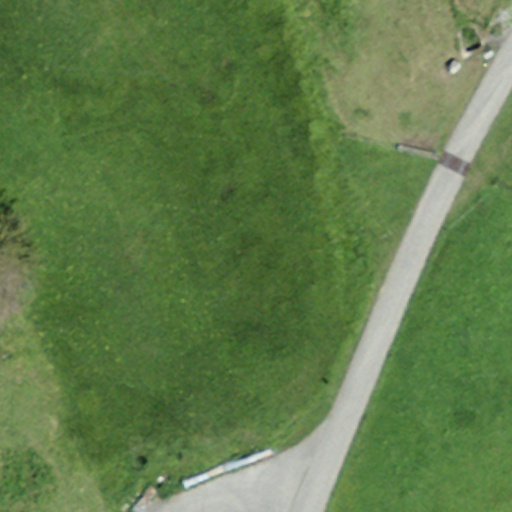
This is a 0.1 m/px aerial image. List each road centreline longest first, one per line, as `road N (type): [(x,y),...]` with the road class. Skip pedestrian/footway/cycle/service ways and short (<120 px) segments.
road 1 (unclassified): [(511,31),(308,511)]
road 2 (track): [(301,511),(159,489),(137,511)]
